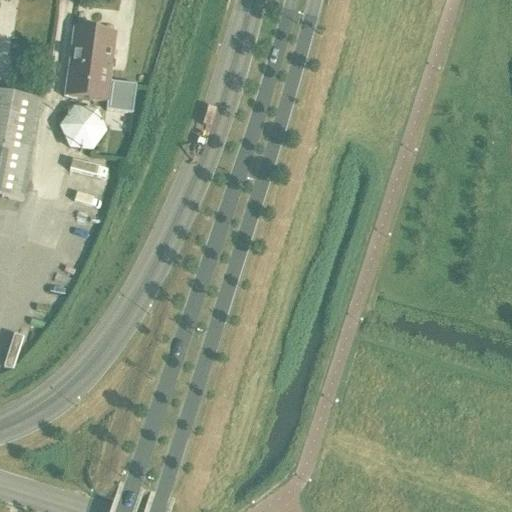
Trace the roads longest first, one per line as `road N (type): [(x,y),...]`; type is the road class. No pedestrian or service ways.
road 1 (secondary): [(290,0),(124,511)]
road 2 (secondary): [(157,511),(315,0)]
